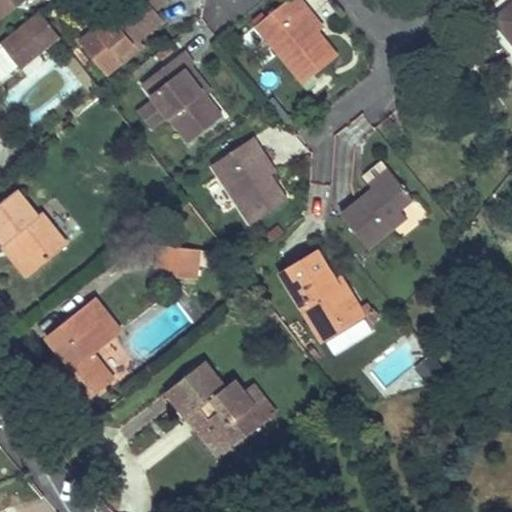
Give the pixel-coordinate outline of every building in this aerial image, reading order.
[(0,0),(0,11),(3,16),(24,0),(0,0)] [(108,77),(124,64),(118,57),(138,40),(163,20),(156,11),(168,1),(167,0),(123,0),(91,27),(95,32),(81,45),(108,77)] [(290,0),(258,26),(306,84),(341,56),(321,32),(326,28),(303,0),(290,0)] [(511,41),(511,2),(502,10),(510,21),(502,28),(511,41)] [(510,21),(502,10),(493,17),(502,28),(510,21)] [(37,42),(43,49),(59,36),(40,11),(0,42),(0,43),(15,61),(37,42)] [(144,47),(138,40),(118,57),(124,64),(144,47)] [(20,68),(43,49),(37,42),(15,61),(20,68)] [(189,144),(223,117),(208,97),(188,71),(195,66),(184,52),(143,85),(189,144)] [(195,66),(188,71),(208,97),(214,92),(195,66)] [(260,156),(266,152),(256,137),(215,165),(254,225),(290,201),(274,177),(260,156)] [(279,173),(266,152),(260,156),(274,177),(279,173)] [(368,199),(365,194),(341,214),(368,247),(407,216),(400,208),(412,198),(380,158),(362,173),(374,187),(377,192),(368,199)] [(374,187),(365,194),(368,199),(377,192),(374,187)] [(12,241),(36,271),(67,246),(42,214),(37,218),(17,192),(0,205),(0,238),(6,246),(12,241)] [(6,246),(3,249),(26,278),(36,271),(12,241),(6,246)] [(160,247),(156,277),(195,281),(198,251),(160,247)] [(322,341),(347,326),(344,319),(360,309),(359,308),(348,288),(342,292),(335,280),(318,252),(282,273),(322,341)] [(340,276),(335,280),(342,292),(348,288),(340,276)] [(114,339),(122,333),(95,299),(87,305),(114,339)] [(145,360),(194,322),(178,302),(129,340),(145,360)] [(367,303),(359,308),(360,309),(364,316),(368,323),(378,317),(374,311),(372,312),(367,303)] [(114,339),(87,305),(46,337),(60,355),(64,360),(50,372),(80,409),(115,381),(94,355),(114,339)] [(364,316),(360,309),(344,319),(347,326),(364,316)] [(431,353),(414,367),(427,381),(443,367),(431,353)] [(46,366),(50,372),(64,360),(60,355),(46,366)] [(235,399),(225,388),(205,363),(174,388),(184,401),(178,406),(189,420),(207,406),(215,415),(208,420),(232,450),(260,426),(249,413),(266,400),(253,385),(244,392),(235,399)] [(244,392),(234,381),(225,388),(235,399),(244,392)] [(167,394),(178,406),(184,401),(174,388),(167,394)] [(276,413),(266,400),(249,413),(260,426),(276,413)] [(207,406),(189,420),(220,459),(232,450),(208,420),(215,415),(207,406)]
